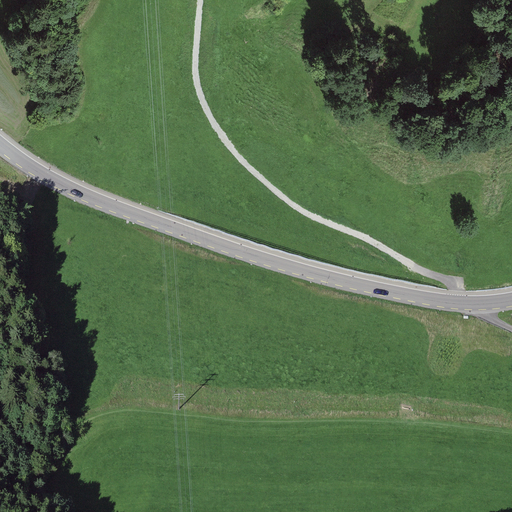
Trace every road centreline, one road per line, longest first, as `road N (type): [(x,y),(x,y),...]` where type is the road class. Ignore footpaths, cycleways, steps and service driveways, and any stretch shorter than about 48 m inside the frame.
road 1 (tertiary): [(0,144),(95,200),(242,251),(439,302),(511,301)]
road 2 (track): [(474,304),(446,280),(294,205),(258,177),(222,136),(200,94),(193,71),(199,0)]
